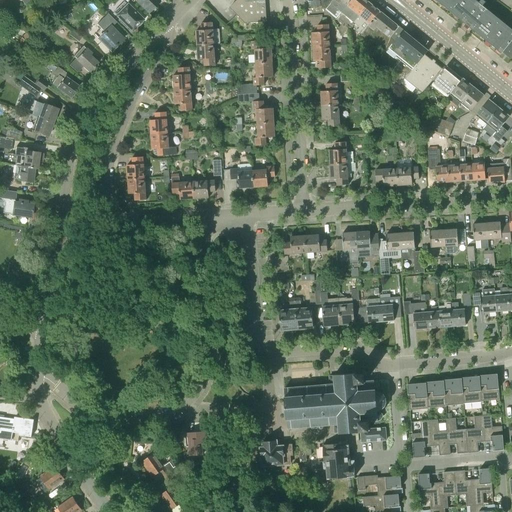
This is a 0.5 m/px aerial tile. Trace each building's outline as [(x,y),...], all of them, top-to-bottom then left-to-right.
[(136,0),(149,13),(150,12),(153,12),(154,10),(154,8),(159,3),(156,0),(136,0)] [(237,0),(238,0),(230,7),(245,23),(267,22),(265,0),(237,0)] [(333,0),(329,6),(326,10),(337,19),(352,0),(333,0)] [(366,0),(352,0),(337,19),(342,24),(338,28),(343,35),(353,22),(369,2),(366,0)] [(511,32),(471,0),(438,0),(438,1),(444,6),(446,5),(450,8),(449,10),(455,15),(456,13),(461,17),(459,18),(465,24),(467,22),(471,25),(470,27),(476,32),(477,30),(482,34),(480,36),(486,41),(488,39),(492,42),(491,44),(497,49),(498,48),(503,51),(501,53),(501,54),(503,52),(510,59),(511,56),(511,32)] [(142,20),(128,5),(124,2),(114,11),(122,20),(121,21),(127,27),(128,26),(132,30),(136,26),(139,26),(141,24),(141,21),(142,20)] [(369,2),(353,22),(360,27),(358,30),(362,34),(380,11),(369,2)] [(380,11),(362,34),(356,40),(359,43),(363,39),(364,41),(369,35),(388,50),(404,30),(380,11)] [(111,51),(120,41),(116,36),(118,34),(103,19),(99,23),(106,30),(98,38),(111,51)] [(197,45),(214,44),(213,22),(202,23),(202,30),(196,31),(197,45)] [(313,47),(330,46),(329,25),(318,25),(318,32),(312,33),(313,47)] [(401,84),(405,79),(425,55),(429,50),(404,30),(388,50),(401,61),(390,75),(401,84)] [(78,41),(81,37),(74,32),(71,36),(78,41)] [(25,33),(17,44),(22,48),(30,37),(25,33)] [(257,64),(273,63),(272,48),(263,48),(263,41),(253,42),(253,50),(256,50),(257,64)] [(214,44),(197,45),(198,59),(204,59),(204,66),(216,65),(214,44)] [(330,46),(313,47),(314,62),(320,61),(320,68),(331,68),(330,46)] [(84,66),(90,72),(98,63),(90,56),(92,54),(86,49),(77,59),(76,58),(70,64),(78,72),(84,66)] [(424,94),(431,86),(444,70),(425,55),(405,79),(424,94)] [(249,94),(257,93),(257,85),(265,85),(265,77),(273,77),(273,63),(257,64),(258,76),(255,77),(255,84),(237,85),(238,95),(249,94)] [(2,72),(11,78),(15,72),(6,66),(2,72)] [(448,66),(444,70),(431,86),(447,99),(450,96),(452,93),(463,79),(448,66)] [(174,90),(191,89),(190,71),(190,67),(189,67),(179,68),(179,75),(173,75),(174,90)] [(56,87),(71,97),(78,86),(70,81),(72,78),(58,68),(54,73),(59,76),(53,83),(57,86),(56,87)] [(34,84),(23,76),(18,84),(35,96),(41,88),(34,84)] [(34,84),(41,88),(44,91),(48,85),(39,78),(39,79),(38,78),(34,84)] [(463,79),(452,93),(462,101),(474,87),(463,79)] [(322,106),(339,105),(337,83),(326,84),(327,91),(321,91),(322,106)] [(474,87),(462,101),(472,110),(484,95),(474,87)] [(191,89),(174,90),(175,104),(181,104),(182,111),(193,111),(191,89)] [(249,94),(238,95),(239,103),(250,102),(249,94)] [(478,114),(488,122),(500,108),(489,100),(478,114)] [(263,101),(253,102),(253,110),(257,110),(258,123),(274,123),(273,108),(264,108),(263,101)] [(53,123),(58,109),(38,102),(33,116),(53,123)] [(339,105),(322,106),(323,120),(328,120),(329,127),(340,126),(339,105)] [(500,108),(488,122),(498,130),(494,136),(499,140),(505,133),(500,129),(510,116),(500,108)] [(151,135),(168,134),(167,112),(155,113),(156,120),(150,120),(151,135)] [(53,123),(33,116),(28,129),(48,136),(53,123)] [(452,130),(454,124),(446,121),(443,120),(441,126),(452,130)] [(274,123),(258,123),(259,137),(255,138),(255,145),(266,145),(266,138),(275,137),(274,123)] [(450,136),(452,130),(441,126),(438,132),(450,136)] [(1,137),(13,138),(18,139),(22,132),(9,127),(8,129),(3,127),(1,137)] [(396,142),(404,141),(403,128),(395,129),(396,142)] [(479,133),(467,129),(465,135),(477,139),(479,133)] [(168,134),(151,135),(152,149),(158,148),(158,155),(177,154),(176,147),(169,147),(168,134)] [(465,135),(463,141),(475,145),(477,139),(465,135)] [(13,138),(1,137),(0,136),(0,147),(11,149),(13,138)] [(330,150),(331,165),(347,164),(347,163),(354,163),(353,152),(347,153),(346,142),(335,142),(336,150),(330,150)] [(496,154),(500,149),(495,145),(491,150),(496,154)] [(16,166),(37,169),(38,169),(40,153),(34,152),(35,150),(22,148),(21,156),(17,156),(16,166)] [(245,154),(245,152),(245,148),(238,148),(238,152),(239,157),(246,157),(245,154)] [(437,183),(449,182),(448,166),(441,167),(439,149),(428,150),(429,169),(436,168),(437,183)] [(461,165),(462,181),(474,180),(473,164),(465,165),(465,157),(465,150),(459,150),(461,165)] [(127,165),(128,180),(145,179),(143,157),(132,158),(133,165),(127,165)] [(214,175),(215,175),(223,175),(222,159),(213,160),(214,175)] [(485,163),(485,172),(488,172),(489,183),(505,182),(505,181),(511,180),(511,177),(511,159),(503,159),(503,162),(491,163),(485,163)] [(473,164),(474,180),(486,179),(485,172),(485,163),(473,164)] [(347,164),(331,165),(331,179),(337,179),(337,186),(349,185),(347,164)] [(448,166),(449,182),(462,181),(461,165),(448,166)] [(37,169),(16,166),(14,166),(13,172),(15,173),(14,179),(33,182),(34,176),(36,176),(37,169)] [(253,169),(254,187),(268,186),(268,177),(275,176),(275,166),(267,167),(267,168),(253,169)] [(254,187),(253,169),(239,170),(238,167),(230,168),(231,180),(239,179),(239,188),(254,187)] [(397,169),(398,185),(413,184),(413,179),(420,178),(419,167),(397,169)] [(398,185),(397,169),(376,170),(376,181),(384,181),(384,186),(398,185)] [(145,179),(128,180),(129,194),(135,194),(135,201),(146,200),(145,179)] [(215,180),(193,181),(195,198),(209,197),(209,192),(216,191),(215,180)] [(195,198),(193,181),(172,183),(173,195),(180,194),(180,199),(195,198)] [(2,213),(12,215),(31,217),(33,205),(26,204),(27,201),(19,200),(18,203),(14,203),(15,193),(0,190),(0,197),(1,198),(3,200),(5,201),(4,213),(3,213),(2,213)] [(487,223),(488,238),(502,237),(501,222),(487,223)] [(488,238),(487,223),(473,224),(474,239),(480,239),(481,248),(488,248),(488,238)] [(444,230),(445,246),(446,254),(455,253),(458,250),(458,245),(457,229),(444,230)] [(445,246),(444,230),(430,231),(431,247),(445,246)] [(370,231),(356,232),(358,258),(380,256),(379,238),(378,234),(370,235),(370,231)] [(358,258),(356,232),(343,233),(344,249),(349,248),(350,263),(354,263),(354,267),(359,267),(359,263),(358,258)] [(400,233),(401,249),(415,248),(414,232),(400,233)] [(379,238),(380,256),(380,259),(381,259),(381,258),(402,257),(401,249),(400,233),(386,234),(387,241),(383,241),(383,239),(380,239),(380,238),(379,238)] [(319,235),(304,236),(306,253),(327,251),(326,240),(320,241),(319,235)] [(306,253),(304,236),(291,237),(291,243),(284,243),(285,254),(306,253)] [(468,261),(475,261),(474,246),(467,247),(468,261)] [(415,273),(424,273),(423,252),(414,252),(415,273)] [(277,273),(288,272),(287,255),(275,256),(277,273)] [(341,325),(339,298),(328,299),(327,292),(321,293),(320,281),(315,281),(317,295),(317,305),(322,304),(324,323),(329,322),(330,326),(341,325)] [(510,310),(508,289),(508,288),(500,288),(501,295),(496,295),(497,311),(510,310)] [(339,298),(341,325),(355,324),(353,305),(353,301),(359,301),(358,289),(351,289),(352,298),(347,298),(347,297),(339,298)] [(497,311),(496,295),(495,289),(483,290),(484,297),(483,297),(484,312),(497,311)] [(464,306),(471,305),(470,293),(463,294),(464,306)] [(400,297),(380,299),(382,321),(394,320),(394,318),(401,317),(400,297)] [(295,300),(296,306),(296,307),(297,329),(314,327),(312,309),(304,309),(304,307),(301,307),(301,299),(295,300)] [(382,321),(380,299),(367,300),(369,323),(382,321)] [(439,306),(439,312),(441,327),(453,326),(452,311),(451,303),(451,302),(445,303),(446,306),(439,306)] [(451,303),(452,311),(453,326),(466,325),(465,310),(459,310),(458,302),(451,303)] [(412,314),(414,314),(415,329),(428,328),(427,313),(426,303),(411,304),(412,314)] [(441,327),(439,312),(439,306),(431,307),(431,312),(427,313),(428,328),(441,327)] [(297,329),(296,307),(288,308),(288,311),(280,311),(281,330),(297,329)] [(356,374),(356,373),(334,375),(334,376),(329,376),(330,385),(285,388),(286,397),(285,397),(287,420),(288,419),(288,429),(312,426),(312,429),(319,428),(319,426),(334,424),(334,433),(339,432),(340,434),(361,432),(362,442),(386,440),(385,428),(369,429),(369,422),(378,421),(378,420),(379,420),(380,420),(381,419),(382,418),(382,417),(382,416),(382,415),(381,413),(380,412),(378,412),(378,411),(381,410),(382,409),(383,408),(384,406),(385,405),(385,402),(385,399),(385,398),(384,396),(383,395),(382,394),(381,393),(378,392),(376,392),(376,390),(377,390),(378,389),(378,388),(379,387),(379,386),(379,385),(378,383),(377,382),(376,382),(374,382),(374,381),(365,382),(364,374),(356,374)] [(487,385),(481,385),(482,401),(500,400),(498,374),(487,375),(487,385)] [(481,385),(480,376),(469,377),(470,387),(463,387),(464,403),(482,402),(482,401),(481,385)] [(463,387),(462,378),(451,379),(452,389),(445,390),(446,406),(464,404),(464,403),(463,387)] [(445,390),(445,381),(433,381),(434,391),(428,392),(427,392),(429,408),(446,406),(445,390)] [(427,392),(428,392),(427,383),(416,384),(416,394),(409,394),(410,410),(429,409),(429,408),(427,392)] [(483,416),(485,442),(492,441),(493,451),(504,450),(502,426),(492,427),(491,415),(483,416)] [(466,429),(468,453),(479,452),(478,442),(485,442),(483,416),(474,417),(475,429),(466,429)] [(15,420),(0,417),(0,438),(9,440),(10,434),(32,437),(34,423),(21,421),(21,418),(16,417),(15,420)] [(448,431),(449,431),(450,445),(457,444),(457,454),(468,453),(466,429),(457,430),(456,418),(447,419),(448,431)] [(431,446),(429,420),(421,421),(422,433),(412,434),(414,458),(425,457),(424,447),(431,446)] [(429,420),(431,446),(439,446),(440,456),(451,455),(450,445),(449,431),(448,431),(439,432),(438,420),(429,420)] [(190,452),(204,451),(203,444),(206,444),(206,432),(195,433),(195,435),(188,436),(190,452)] [(277,446),(277,440),(262,442),(263,448),(260,448),(261,460),(261,465),(264,468),(286,466),(286,464),(290,464),(290,455),(292,455),(291,445),(277,446)] [(160,451),(164,448),(160,443),(156,446),(160,451)] [(347,445),(347,443),(323,445),(325,466),(329,466),(329,468),(315,469),(316,479),(330,478),(330,476),(353,474),(352,461),(350,461),(349,444),(347,445)] [(300,462),(307,461),(305,446),(298,447),(300,462)] [(164,469),(162,467),(154,454),(142,462),(152,477),(159,472),(164,469)] [(162,467),(164,469),(159,472),(166,481),(177,473),(169,462),(162,467)] [(50,489),(64,479),(55,466),(41,476),(50,489)] [(480,479),(473,480),(475,505),(484,505),(484,504),(483,493),(493,492),(491,468),(480,469),(480,479)] [(456,495),(454,471),(444,472),(445,482),(437,483),(440,508),(445,508),(448,508),(447,496),(456,495)] [(475,505),(473,480),(466,480),(465,471),(454,471),(456,495),(466,494),(467,506),(470,506),(475,505)] [(440,508),(437,483),(430,483),(429,474),(418,474),(420,498),(430,497),(431,509),(440,508)] [(378,496),(392,495),(392,488),(401,487),(401,476),(378,478),(378,475),(357,477),(358,490),(366,490),(366,486),(378,484),(378,496)] [(178,481),(182,485),(187,481),(184,477),(178,481)] [(171,510),(183,501),(173,487),(161,495),(171,510)] [(35,506),(47,498),(44,493),(32,502),(35,506)] [(376,511),(390,511),(390,506),(400,505),(399,494),(392,495),(378,496),(363,497),(364,506),(376,505),(376,511)] [(78,511),(82,510),(73,497),(59,507),(63,511),(78,511)] [(17,511),(26,506),(23,502),(14,508),(16,511),(17,511)]
